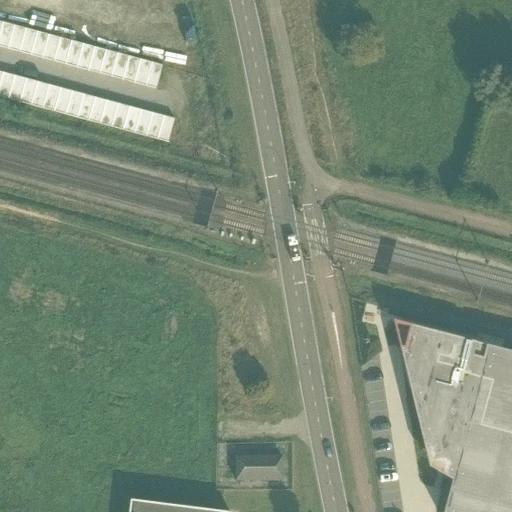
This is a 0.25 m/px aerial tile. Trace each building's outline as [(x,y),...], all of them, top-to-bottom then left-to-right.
[(3,24),(0,33),(0,47),(8,50),(14,27),(3,24)] [(14,27),(8,50),(19,53),(26,30),(14,27)] [(26,30),(19,53),(30,56),(37,33),(26,30)] [(37,33),(30,56),(42,59),(48,36),(37,33)] [(48,36),(42,59),(53,62),(60,39),(48,36)] [(60,39),(53,62),(65,65),(71,42),(60,39)] [(71,42),(65,65),(76,68),(82,45),(71,42)] [(82,45),(76,68),(88,72),(95,49),(82,45)] [(95,49),(88,72),(100,75),(106,52),(95,49)] [(106,52),(100,75),(111,78),(117,55),(106,52)] [(117,55),(111,78),(122,81),(129,58),(117,55)] [(129,58),(122,81),(134,84),(140,61),(129,58)] [(140,61),(134,84),(146,87),(152,64),(140,61)] [(152,64),(146,87),(156,90),(163,67),(152,64)] [(2,74),(0,82),(0,97),(8,100),(14,77),(2,74)] [(14,77),(8,100),(19,103),(26,80),(14,77)] [(26,80),(19,103),(31,106),(37,83),(26,80)] [(37,83),(31,106),(42,109),(48,86),(37,83)] [(48,86),(42,109),(53,112),(59,89),(48,86)] [(59,89),(53,112),(65,115),(71,92),(59,89)] [(71,92),(65,115),(76,118),(82,95),(71,92)] [(82,95),(76,118),(88,122),(94,99),(82,95)] [(94,99),(88,122),(100,125),(106,102),(94,99)] [(106,102),(100,125),(112,128),(118,105),(106,102)] [(511,140),(511,105),(496,102),(488,135),(511,140)] [(118,105),(112,128),(123,131),(129,108),(118,105)] [(129,108),(123,131),(134,134),(140,111),(129,108)] [(140,111),(134,134),(145,137),(152,114),(140,111)] [(152,114),(145,137),(157,140),(163,117),(152,114)] [(163,117),(157,140),(168,143),(174,120),(163,117)] [(511,511),(511,354),(395,324),(396,328),(397,328),(402,350),(404,358),(400,357),(407,388),(413,389),(424,422),(423,422),(430,443),(437,442),(441,455),(455,459),(449,482),(451,483),(443,511),(511,511)] [(235,459),(235,482),(281,481),(281,458),(235,459)] [(207,511),(130,502),(128,511),(207,511)]
